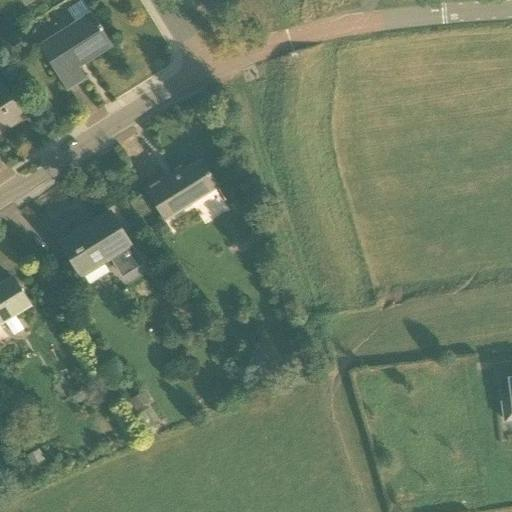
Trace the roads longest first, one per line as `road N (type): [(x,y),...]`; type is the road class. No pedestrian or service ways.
road 1 (track): [(323,349),(215,65)]
road 2 (tertiary): [(215,65),(388,18),(511,10)]
road 3 (tertiary): [(0,198),(215,65)]
